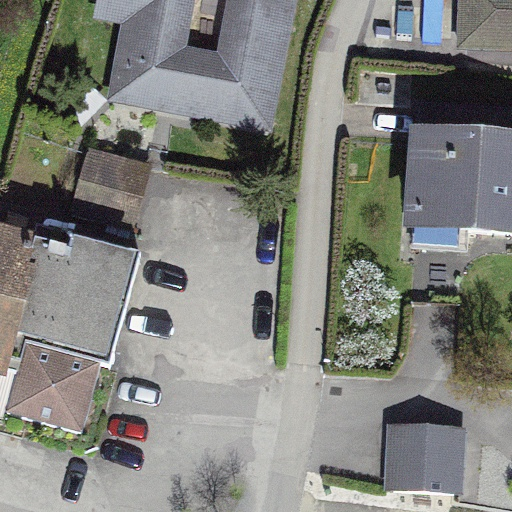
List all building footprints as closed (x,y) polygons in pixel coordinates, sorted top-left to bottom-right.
[(286,0),(99,0),(96,21),(128,27),(113,104),(262,132),(286,0)] [(511,0),(466,0),(465,43),(511,45),(511,0)] [(511,115),(420,109),(412,242),(468,246),(469,233),(511,235),(511,115)] [(72,214),(130,231),(148,170),(90,153),(72,214)] [(108,370),(139,258),(36,229),(30,250),(0,241),(0,369),(2,361),(20,366),(6,415),(80,436),(99,368),(108,370)] [(397,430),(393,492),(453,496),(457,434),(397,430)]
